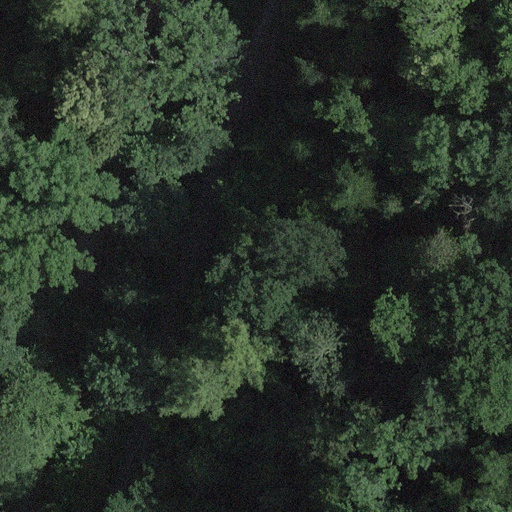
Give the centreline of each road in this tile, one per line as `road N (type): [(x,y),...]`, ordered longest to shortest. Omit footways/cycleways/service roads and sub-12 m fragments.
road 1 (track): [(30,511),(130,79),(220,0)]
road 2 (track): [(167,511),(226,241),(254,65),(277,0)]
